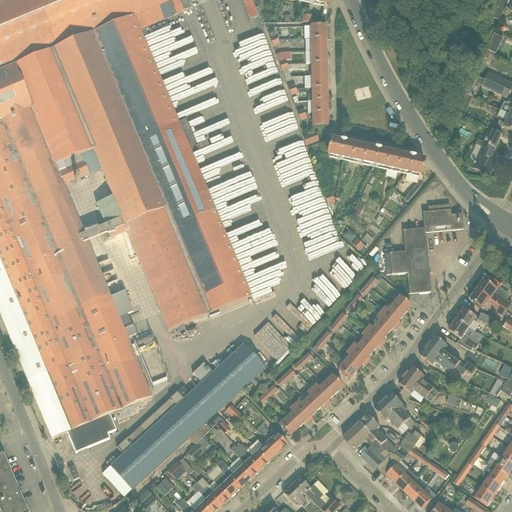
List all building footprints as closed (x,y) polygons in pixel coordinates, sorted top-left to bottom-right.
[(125,293),(110,298),(64,186),(75,182),(76,185),(80,183),(78,180),(89,175),(83,163),(58,173),(56,167),(93,152),(112,198),(96,205),(103,221),(97,224),(99,229),(99,230),(100,229),(101,234),(101,235),(102,235),(105,243),(127,234),(168,332),(208,316),(210,319),(219,314),(218,312),(251,298),(190,154),(195,143),(186,120),(178,123),(139,31),(191,9),(187,0),(0,0),(0,315),(52,440),(67,434),(75,454),(109,440),(107,435),(116,431),(110,416),(152,398),(127,339),(136,336),(133,326),(123,330),(118,319),(133,312),(125,293)] [(415,0),(411,5),(417,11),(429,0),(415,0)] [(509,0),(499,0),(494,11),(491,17),(500,21),(509,0)] [(509,30),(505,25),(499,30),(503,34),(509,30)] [(311,40),(326,39),(325,27),(310,27),(311,40)] [(496,55),(504,39),(495,34),(487,50),(496,55)] [(326,39),(311,40),(311,52),(326,52),(326,39)] [(326,64),(326,52),(311,52),(311,65),(326,64)] [(326,64),(311,65),(312,77),(326,77),(326,64)] [(473,98),(481,79),(474,76),(466,95),(467,95),(473,98)] [(326,77),(312,77),(312,90),(327,89),(326,77)] [(511,85),(502,81),(502,80),(500,79),(499,81),(493,79),(491,84),(497,86),(509,91),(508,92),(511,93),(511,91),(511,85)] [(497,86),(494,93),(505,98),(508,92),(509,91),(497,86)] [(312,90),(312,102),(327,102),(327,89),(312,90)] [(473,98),(467,95),(464,101),(470,104),(473,98)] [(504,104),(501,111),(511,116),(511,100),(510,100),(508,106),(504,104)] [(312,115),(327,114),(327,102),(312,102),(312,115)] [(511,116),(501,111),(497,118),(501,120),(499,125),(511,131),(511,116)] [(313,127),(327,127),(327,114),(312,115),(313,127)] [(492,159),(503,135),(491,130),(473,169),(482,173),(483,171),(492,175),(498,162),(492,159)] [(306,147),(319,142),(316,133),(303,138),(306,147)] [(403,200),(407,203),(421,187),(424,176),(421,176),(424,161),(415,159),(415,158),(409,156),(409,158),(380,151),(381,150),(375,149),(374,150),(346,144),(346,142),(340,141),(340,142),(331,140),(330,144),(327,143),(324,155),(419,176),(417,184),(403,200)] [(198,151),(209,146),(207,141),(196,146),(198,151)] [(358,217),(363,207),(357,204),(352,213),(358,217)] [(451,216),(450,211),(450,206),(428,208),(428,213),(423,213),(425,229),(403,231),(405,252),(389,254),(384,255),(386,276),(391,276),(407,275),(409,296),(431,294),(425,235),(430,234),(430,229),(451,227),(452,232),(463,231),(461,215),(451,216)] [(348,232),(344,236),(351,242),(354,238),(348,232)] [(356,249),(360,243),(357,240),(352,246),(356,249)] [(360,243),(356,249),(359,252),(364,246),(360,243)] [(359,252),(363,255),(367,249),(364,246),(359,252)] [(499,289),(500,288),(503,283),(493,275),(488,282),(499,289)] [(373,278),(366,286),(371,290),(378,282),(373,278)] [(495,295),(498,291),(485,282),(478,292),(507,312),(511,306),(495,295)] [(365,297),(371,290),(366,286),(360,293),(365,297)] [(478,292),(470,302),(483,311),(486,308),(502,319),(507,312),(478,292)] [(357,296),(351,304),(356,308),(363,300),(357,296)] [(403,317),(411,307),(399,298),(392,307),(403,317)] [(350,315),(356,308),(351,304),(345,311),(350,315)] [(392,307),(388,311),(384,308),(380,313),(398,328),(400,326),(397,324),(403,317),(392,307)] [(479,320),(477,319),(464,310),(457,321),(470,330),(475,333),(482,323),(489,326),(492,319),(482,314),(479,320)] [(376,318),(380,321),(376,325),(388,335),(394,328),(397,330),(398,328),(380,313),(376,318)] [(336,322),(341,326),(348,319),(342,314),(336,322)] [(511,333),(511,322),(508,320),(503,328),(511,333)] [(457,321),(449,331),(461,339),(459,342),(462,344),(461,347),(471,352),(473,349),(476,351),(479,346),(465,336),(470,330),(457,321)] [(341,326),(336,322),(330,329),(335,334),(341,326)] [(376,325),(373,329),(369,326),(365,331),(383,346),(384,345),(382,342),(388,335),(376,325)] [(361,336),(365,339),(361,344),(372,353),(379,346),(381,348),(383,346),(365,331),(361,336)] [(327,333),(321,340),(325,344),(332,337),(327,333)] [(448,347),(435,337),(428,347),(456,369),(461,363),(445,351),(448,347)] [(319,352),(325,344),(321,340),(314,348),(319,352)] [(361,344),(357,348),(354,345),(350,350),(367,365),(369,363),(366,361),(372,353),(361,344)] [(189,440),(195,446),(211,430),(206,425),(266,370),(244,346),(213,374),(204,364),(192,375),(201,384),(189,395),(183,389),(129,439),(128,438),(117,449),(123,455),(109,468),(110,468),(103,475),(124,498),(131,491),(132,492),(189,440)] [(428,347),(420,357),(433,367),(436,363),(451,375),(456,369),(428,347)] [(342,359),(346,361),(345,362),(357,372),(363,364),(366,366),(367,365),(350,350),(342,359)] [(301,361),(305,366),(312,359),(308,354),(301,361)] [(305,366),(301,361),(293,367),(298,372),(305,366)] [(338,371),(349,381),(357,372),(345,362),(338,371)] [(477,369),(469,363),(464,369),(472,376),(477,369)] [(508,380),(511,369),(505,366),(501,378),(508,380)] [(425,378),(412,368),(406,376),(435,399),(440,394),(423,381),(425,378)] [(291,370),(283,377),(288,382),(295,375),(291,370)] [(415,392),(431,404),(435,399),(406,376),(399,385),(413,395),(415,392)] [(288,382),(283,377),(276,384),(284,391),(286,389),(288,390),(292,386),(288,382)] [(334,396),(342,388),(332,377),(324,385),(334,396)] [(498,380),(494,387),(500,390),(503,383),(498,380)] [(505,385),(501,391),(510,397),(511,393),(511,381),(508,387),(505,385)] [(324,385),(323,385),(320,382),(316,386),(316,385),(311,390),(327,407),(329,405),(327,403),(334,396),(324,385)] [(273,387),(266,393),(270,398),(277,391),(273,387)] [(327,407),(311,390),(306,394),(303,398),(316,413),(323,406),(325,409),(327,407)] [(483,392),(480,401),(485,403),(489,395),(483,392)] [(263,405),(270,398),(266,393),(259,400),(263,405)] [(405,425),(409,429),(415,424),(400,408),(403,406),(392,394),(384,403),(405,425)] [(450,397),(447,404),(460,409),(463,402),(450,397)] [(305,403),(302,406),(298,401),(293,406),(310,423),(311,422),(309,419),(316,413),(303,398),(301,399),(305,403)] [(384,403),(375,411),(386,422),(388,420),(399,430),(405,425),(384,403)] [(511,406),(509,405),(502,415),(507,419),(511,410),(511,406)] [(243,417),(232,406),(226,412),(236,423),(243,417)] [(289,410),(293,415),(289,419),(298,429),(306,422),(308,425),(310,423),(293,406),(289,410)] [(486,411),(478,408),(476,414),(481,416),(483,417),(486,411)] [(502,415),(495,425),(500,428),(507,419),(502,415)] [(223,422),(222,422),(217,416),(212,421),(217,427),(223,422)] [(380,428),(369,416),(361,424),(372,435),(382,446),(387,441),(377,430),(380,428)] [(474,416),(471,422),(477,425),(479,419),(474,416)] [(281,427),(290,437),(298,429),(289,419),(281,427)] [(223,422),(217,427),(216,428),(223,435),(230,430),(223,422),(222,422),(223,422)] [(464,422),(461,431),(471,435),(474,425),(464,422)] [(344,441),(355,452),(362,445),(366,441),(369,439),(368,438),(372,435),(361,424),(344,441)] [(495,425),(488,435),(493,438),(500,428),(495,425)] [(268,432),(262,426),(256,431),(262,437),(266,433),(268,432)] [(217,433),(214,430),(209,434),(212,438),(217,433)] [(266,433),(262,437),(278,455),(287,446),(276,434),(271,439),(266,433)] [(404,440),(415,447),(421,452),(424,453),(427,449),(422,446),(426,440),(416,433),(413,436),(409,433),(404,440)] [(367,451),(361,458),(375,471),(377,470),(386,479),(387,477),(402,462),(403,460),(393,454),(391,456),(382,446),(372,435),(368,438),(369,439),(366,441),(372,447),(367,451)] [(488,435),(481,445),(486,448),(493,438),(488,435)] [(257,452),(268,464),(278,455),(262,437),(252,446),(257,451),(257,452)] [(413,450),(415,447),(404,440),(400,446),(410,453),(413,450)] [(449,447),(449,450),(451,452),(454,454),(456,453),(459,449),(459,446),(456,444),(454,444),(451,445),(449,447)] [(481,445),(474,455),(479,458),(486,448),(481,445)] [(197,446),(187,454),(195,463),(204,454),(197,446)] [(233,463),(250,481),(259,473),(237,449),(234,446),(230,450),(238,459),(233,463)] [(259,473),(268,464),(257,452),(257,451),(252,446),(246,451),(241,446),(237,449),(259,473)] [(499,457),(511,465),(511,451),(506,447),(499,457)] [(422,456),(419,454),(413,450),(410,453),(409,455),(418,461),(422,456)] [(27,511),(20,493),(3,454),(0,455),(0,511),(27,511)] [(490,465),(508,478),(511,471),(511,465),(499,457),(495,454),(492,459),(493,460),(490,465)] [(474,455),(468,464),(473,468),(479,458),(474,455)] [(431,463),(422,456),(418,461),(428,468),(431,463)] [(187,474),(191,469),(182,460),(178,464),(186,473),(187,474)] [(223,473),(240,491),(250,481),(233,463),(228,468),(221,461),(216,466),(223,473)] [(402,462),(387,477),(396,485),(409,472),(410,471),(402,462)] [(437,474),(440,469),(431,463),(428,468),(437,474)] [(186,473),(178,464),(177,464),(168,473),(176,482),(186,473)] [(468,464),(461,474),(466,478),(473,468),(468,464)] [(490,479),(501,487),(508,478),(490,465),(483,475),(490,479)] [(79,479),(73,467),(68,469),(73,481),(79,479)] [(440,469),(437,474),(446,480),(449,476),(440,469)] [(396,485),(404,494),(414,484),(418,480),(409,472),(396,485)] [(223,473),(213,482),(219,488),(230,500),(240,491),(223,473)] [(459,488),(466,478),(461,474),(454,484),(459,488)] [(202,479),(197,484),(204,492),(207,489),(209,487),(202,479)] [(328,492),(318,482),(309,489),(300,479),(290,488),(295,492),(299,488),(305,494),(304,495),(313,505),(320,511),(336,511),(340,508),(332,501),(331,502),(324,495),(328,492)] [(501,487),(490,479),(483,490),(494,497),(501,487)] [(165,480),(161,484),(169,493),(173,488),(165,480)] [(404,494),(413,502),(425,490),(426,489),(418,480),(414,484),(404,494)] [(169,493),(161,484),(156,488),(164,497),(169,493)] [(205,511),(217,511),(220,509),(204,492),(197,484),(191,488),(196,493),(191,498),(205,511)] [(207,489),(204,492),(220,509),(230,500),(219,488),(213,494),(207,489)] [(290,488),(283,494),(293,506),(296,503),(299,507),(305,502),(302,498),(304,495),(305,494),(299,488),(295,492),(290,488)] [(422,511),(436,496),(427,488),(426,489),(425,490),(413,502),(422,511)] [(476,500),(487,507),(494,497),(483,490),(476,500)] [(137,502),(146,511),(157,502),(148,492),(137,502)] [(179,503),(187,511),(205,511),(191,498),(186,503),(183,500),(179,503)] [(470,499),(466,505),(473,509),(476,503),(470,499)] [(187,511),(179,503),(174,508),(176,510),(174,511),(187,511)] [(436,503),(430,511),(453,511),(455,510),(448,506),(446,510),(436,503)] [(487,511),(488,511),(476,503),(473,509),(473,510),(471,511),(487,511)]
